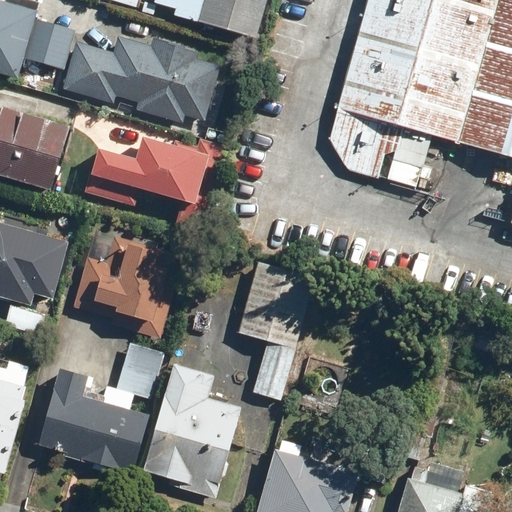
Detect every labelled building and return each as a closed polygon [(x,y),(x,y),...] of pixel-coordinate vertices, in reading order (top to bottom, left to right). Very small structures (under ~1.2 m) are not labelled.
[(0,0),(0,71),(18,77),(37,10),(0,0)] [(173,9),(172,14),(255,38),(265,0),(152,0),(151,3),(173,9)] [(511,0),(368,0),(328,140),(346,168),(377,176),(383,154),(395,150),(392,158),(422,167),(431,134),(511,157),(511,218),(511,222),(511,0)] [(37,18),(25,58),(63,69),(74,30),(37,18)] [(182,121),(184,114),(201,119),(217,63),(199,59),(201,51),(155,38),(153,46),(117,36),(113,49),(76,38),(62,87),(112,101),(113,95),(138,101),(136,108),(182,121)] [(0,174),(51,189),(70,123),(2,103),(1,107),(0,106),(0,174)] [(97,148),(86,191),(135,204),(140,187),(180,198),(174,221),(203,229),(225,146),(199,139),(197,144),(174,138),(172,144),(144,136),(137,159),(97,148)] [(0,296),(29,305),(33,292),(52,297),(68,239),(0,220),(0,296)] [(114,233),(107,260),(87,254),(73,304),(112,315),(110,324),(159,337),(183,251),(114,233)] [(258,259),(237,331),(267,340),(253,390),(279,398),(314,275),(258,259)] [(10,302),(4,323),(44,334),(49,313),(10,302)] [(59,367),(38,447),(133,472),(148,413),(131,408),(135,393),(149,397),(161,350),(128,341),(116,387),(108,385),(104,401),(83,395),(88,375),(59,367)] [(0,473),(4,475),(26,399),(22,398),(25,385),(22,384),(29,361),(13,357),(10,367),(0,363),(0,473)] [(175,363),(144,471),(170,479),(169,484),(216,498),(242,406),(208,396),(214,374),(175,363)] [(257,511),(348,511),(359,473),(274,450),(257,511)] [(462,492),(408,477),(398,511),(488,511),(495,491),(465,483),(462,492)]
